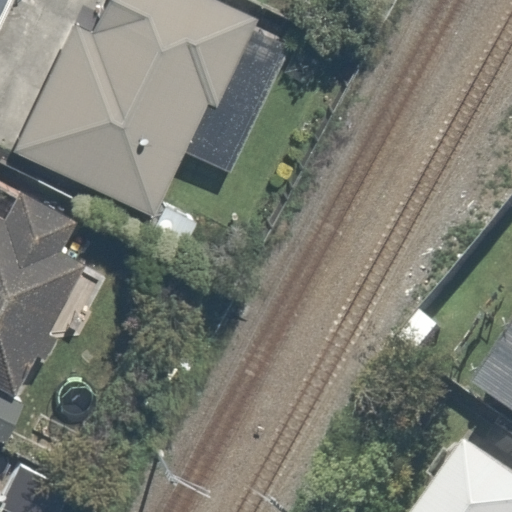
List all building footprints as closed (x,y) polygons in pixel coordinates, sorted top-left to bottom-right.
[(73,6),(6,135),(144,207),(205,90),(214,94),(258,11),(237,0),(97,0),(90,15),(73,6)] [(21,193),(6,221),(0,217),(0,388),(15,397),(86,266),(60,252),(76,223),(21,193)] [(511,336),(479,385),(511,408),(511,336)] [(24,404),(0,391),(0,441),(5,444),(24,404)] [(412,511),(511,511),(511,469),(468,437),(412,511)]
